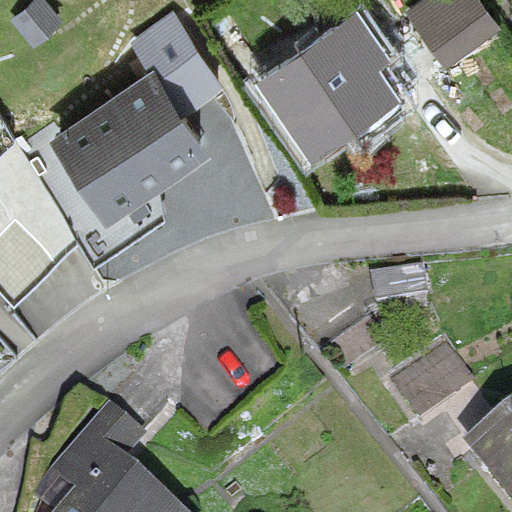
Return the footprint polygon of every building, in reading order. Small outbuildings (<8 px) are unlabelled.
[(48,0),(34,0),(14,18),(36,43),(65,18),(48,0)] [(480,0),(424,0),(408,12),(450,68),(502,29),(480,0)] [(273,77),(317,142),(393,91),(348,26),(273,77)] [(203,143),(155,73),(66,136),(115,205),(203,143)] [(375,275),(378,300),(431,293),(427,268),(375,275)] [(442,338),(390,377),(423,421),(475,383),(442,338)] [(511,420),(477,447),(511,491),(511,420)] [(164,511),(116,470),(79,511),(164,511)]
